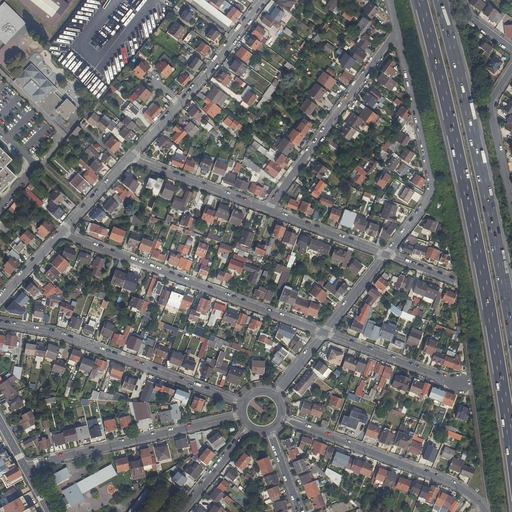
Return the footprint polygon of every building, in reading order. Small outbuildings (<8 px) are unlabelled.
[(19,0),(52,26),(72,0),(19,0)] [(203,0),(194,0),(229,27),(233,22),(226,17),(203,0)] [(224,0),(222,4),(229,10),(232,6),(224,0)] [(275,0),(274,2),(288,12),(296,1),(294,0),(275,0)] [(331,0),(326,7),(332,11),(338,2),(340,3),(342,0),(341,0),(331,0)] [(472,0),(470,3),(481,11),(486,5),(479,0),(472,0)] [(26,22),(4,1),(0,5),(0,39),(5,44),(26,22)] [(363,12),(371,19),(379,9),(371,2),(363,12)] [(198,11),(190,6),(181,18),(188,23),(194,15),(194,16),(198,11)] [(483,13),(498,25),(502,18),(505,14),(502,12),(501,14),(489,6),(483,13)] [(226,17),(233,22),(234,23),(241,13),(234,7),(226,17)] [(276,7),(270,16),(276,20),(278,22),(285,13),(276,7)] [(271,28),(276,20),(270,16),(267,14),(262,22),(268,27),(269,27),(271,28)] [(364,17),(357,26),(363,31),(366,27),(368,28),(369,29),(371,27),(369,26),(368,25),(370,22),(364,17)] [(176,21),(168,32),(178,40),(186,29),(176,21)] [(325,23),(320,29),(324,32),(329,26),(325,23)] [(260,43),(264,45),(266,43),(260,38),(265,32),(258,27),(256,29),(255,31),(251,36),(252,36),(260,43)] [(289,36),(292,32),(286,27),(282,32),(289,36)] [(219,34),(213,28),(207,36),(213,41),(219,34)] [(373,38),(370,36),(369,37),(365,34),(364,36),(362,34),(357,41),(359,43),(358,44),(365,49),(368,44),(369,44),(373,38)] [(320,44),(324,39),(318,35),(314,39),(320,44)] [(255,50),(260,43),(252,36),(246,44),(255,50)] [(482,54),(487,57),(493,49),(483,42),(479,47),(484,51),(482,54)] [(150,45),(147,43),(141,48),(144,51),(150,45)] [(210,48),(202,43),(197,50),(204,56),(210,48)] [(301,43),(297,51),(302,53),(306,45),(301,43)] [(251,55),(241,48),(236,55),(246,62),(251,55)] [(356,60),(360,63),(367,54),(358,48),(352,57),(356,60)] [(365,51),(371,56),(373,52),(367,48),(365,51)] [(139,51),(137,54),(144,60),(146,58),(139,51)] [(355,60),(347,55),(341,64),(349,69),(355,60)] [(178,59),(185,65),(187,61),(181,56),(178,59)] [(494,56),(486,67),(494,73),(502,62),(494,56)] [(189,68),(195,72),(202,62),(196,58),(189,68)] [(241,76),(248,67),(236,59),(230,68),(241,76)] [(389,60),(381,71),(390,77),(395,70),(390,67),(393,63),(389,60)] [(155,68),(161,73),(168,65),(164,62),(163,64),(161,62),(155,68)] [(31,63),(13,81),(52,120),(59,113),(65,120),(77,108),(67,98),(63,102),(54,92),(57,89),(31,63)] [(141,63),(137,67),(145,74),(150,68),(144,63),(143,64),(141,63)] [(172,69),(168,65),(161,73),(166,78),(172,73),(170,71),(172,69)] [(145,74),(137,67),(134,70),(136,72),(134,74),(140,79),(145,74)] [(327,68),(324,72),(332,76),(334,72),(327,68)] [(348,83),(352,76),(345,71),(340,78),(348,83)] [(224,72),(217,81),(225,86),(232,77),(224,72)] [(330,89),(336,81),(324,72),(318,81),(330,89)] [(390,89),(396,82),(391,78),(391,79),(383,73),(377,80),(390,89)] [(280,74),(276,79),(281,82),(284,77),(280,74)] [(182,87),(189,80),(185,76),(183,78),(181,76),(177,82),(182,87)] [(275,80),(272,85),(276,88),(280,84),(275,80)] [(326,91),(316,83),(307,94),(318,101),(326,91)] [(264,103),(276,88),(271,84),(255,106),(260,109),(264,103)] [(135,94),(139,97),(146,90),(140,85),(135,90),(137,92),(135,94)] [(240,96),(243,98),(250,88),(247,86),(240,96)] [(214,87),(206,98),(214,104),(217,101),(221,105),(227,97),(214,87)] [(377,99),(379,100),(383,96),(372,88),(369,93),(377,99)] [(139,97),(144,102),(151,95),(146,90),(139,97)] [(199,92),(196,96),(204,101),(204,102),(207,104),(203,109),(202,110),(213,118),(220,109),(214,104),(206,98),(199,92)] [(257,97),(250,92),(243,101),(250,107),(257,97)] [(369,93),(367,92),(362,100),(371,107),(377,99),(369,93)] [(309,116),(316,105),(306,98),(299,108),(309,116)] [(403,103),(396,98),(394,102),(400,107),(403,103)] [(132,105),(130,103),(121,112),(126,117),(130,121),(139,111),(136,109),(132,105)] [(150,122),(160,111),(154,105),(145,115),(147,117),(146,118),(150,122)] [(140,106),(136,109),(139,111),(142,114),(147,109),(144,106),(142,109),(140,106)] [(408,111),(402,106),(397,114),(404,119),(406,121),(410,116),(406,113),(408,111)] [(367,107),(359,117),(363,120),(373,128),(377,122),(375,121),(379,116),(367,107)] [(194,108),(187,114),(195,121),(197,119),(198,118),(199,119),(202,115),(194,108)] [(96,126),(101,120),(91,110),(84,118),(95,127),(96,126)] [(347,124),(356,131),(358,132),(359,130),(357,128),(363,120),(359,117),(354,113),(347,124)] [(226,120),(224,122),(227,125),(226,126),(228,127),(229,126),(230,127),(230,126),(234,129),(238,124),(228,116),(225,120),(226,120)] [(101,120),(96,126),(103,132),(107,128),(111,132),(114,129),(118,125),(113,120),(110,123),(103,117),(101,120)] [(126,117),(121,122),(126,127),(129,130),(135,125),(130,121),(126,117)] [(397,130),(399,132),(402,128),(406,121),(404,119),(397,130)] [(303,136),(311,125),(304,120),(296,131),(303,136)] [(199,128),(192,121),(183,130),(186,133),(191,138),(199,128)] [(207,122),(203,128),(205,130),(207,132),(212,127),(207,122)] [(339,134),(349,141),(356,131),(347,124),(344,127),(339,134)] [(183,130),(177,125),(173,129),(176,132),(171,139),(176,144),(186,133),(183,130)] [(77,126),(71,134),(74,136),(75,137),(81,129),(78,126),(77,126)] [(129,130),(126,127),(120,133),(125,138),(124,139),(128,142),(135,135),(129,130)] [(111,132),(111,133),(116,138),(120,134),(114,129),(111,132)] [(287,139),(295,146),(298,142),(299,143),(303,136),(294,129),(287,139)] [(399,132),(394,140),(398,142),(404,146),(410,138),(399,132)] [(74,136),(71,134),(69,136),(63,143),(66,145),(74,136)] [(103,144),(109,137),(106,135),(101,141),(103,144)] [(109,142),(105,145),(113,153),(117,149),(116,148),(119,144),(111,137),(108,141),(109,142)] [(293,144),(283,137),(275,148),(286,156),(293,144)] [(167,142),(162,138),(158,141),(160,143),(156,146),(161,150),(160,151),(161,151),(160,152),(163,154),(164,154),(173,144),(169,141),(167,142)] [(199,139),(196,142),(205,150),(206,146),(199,139)] [(382,150),(385,152),(392,142),(389,140),(382,150)] [(392,142),(385,152),(386,153),(388,155),(392,157),(394,153),(392,152),(398,142),(394,140),(392,142)] [(324,142),(322,144),(334,153),(336,150),(329,145),(324,142)] [(329,145),(336,150),(337,151),(339,148),(332,142),(329,145)] [(249,144),(247,149),(252,153),(256,149),(251,145),(249,144)] [(261,147),(258,150),(282,169),(289,160),(280,154),(277,158),(272,155),(274,152),(269,148),(267,151),(261,147)] [(414,153),(405,147),(399,157),(407,163),(414,153)] [(0,169),(1,170),(0,170),(0,192),(16,176),(5,166),(11,159),(0,148),(0,169)] [(91,148),(89,150),(94,155),(102,162),(104,160),(107,163),(111,158),(105,152),(101,156),(100,155),(98,156),(97,155),(97,154),(91,148)] [(178,149),(175,151),(183,158),(185,159),(186,157),(184,155),(182,153),(178,149)] [(364,171),(369,174),(378,162),(366,154),(363,158),(370,163),(364,171)] [(244,156),(242,163),(249,168),(251,162),(244,156)] [(202,157),(198,167),(208,171),(211,161),(202,157)] [(394,158),(392,157),(386,166),(393,171),(399,162),(394,158)] [(80,159),(78,162),(88,171),(83,176),(92,184),(97,178),(93,174),(95,173),(92,170),(80,159)] [(171,159),(169,164),(180,168),(182,163),(180,162),(178,161),(171,159)] [(187,159),(183,169),(191,171),(195,160),(192,159),(191,161),(187,159)] [(103,166),(96,160),(92,164),(94,165),(91,168),(92,170),(95,173),(96,174),(98,171),(99,172),(102,169),(101,168),(103,166)] [(215,161),(211,172),(223,176),(227,166),(215,161)] [(327,169),(318,162),(310,173),(319,179),(327,169)] [(281,169),(274,164),(272,166),(269,169),(268,172),(274,177),(281,169)] [(255,165),(253,170),(258,173),(262,169),(257,166),(255,165)] [(367,173),(357,166),(355,169),(358,172),(353,179),(361,186),(364,182),(367,178),(364,176),(367,173)] [(403,177),(409,168),(406,166),(402,172),(400,175),(403,177)] [(77,174),(69,183),(80,193),(88,184),(77,174)] [(383,177),(381,175),(376,184),(383,188),(390,176),(387,174),(384,178),(382,178),(383,177)] [(420,188),(426,180),(417,175),(411,182),(420,188)] [(225,176),(222,181),(232,185),(235,178),(231,176),(231,178),(225,176)] [(237,176),(233,186),(245,190),(247,182),(240,179),(241,177),(237,176)] [(139,182),(126,178),(124,182),(128,184),(126,187),(129,190),(131,186),(132,187),(132,185),(137,187),(139,182)] [(149,179),(147,184),(151,186),(151,187),(154,189),(153,193),(158,195),(163,181),(157,179),(156,182),(149,179)] [(325,183),(320,180),(312,193),(317,196),(319,193),(317,192),(321,186),(323,188),(325,183)] [(342,180),(340,185),(350,193),(353,187),(350,186),(342,180)] [(251,182),(247,191),(263,196),(265,190),(262,189),(263,187),(252,184),(253,182),(251,182)] [(115,194),(112,196),(113,197),(118,202),(121,204),(123,202),(122,201),(123,200),(122,199),(124,196),(123,195),(126,192),(118,185),(114,189),(118,193),(117,195),(115,194)] [(165,185),(163,192),(172,195),(174,188),(165,185)] [(407,203),(414,191),(406,186),(399,197),(407,203)] [(27,187),(23,191),(35,202),(37,200),(39,199),(27,187)] [(129,190),(126,193),(139,205),(142,202),(140,200),(129,190)] [(60,191),(51,201),(53,202),(61,209),(69,200),(60,191)] [(191,194),(187,192),(183,201),(175,198),(171,208),(184,213),(191,194)] [(322,195),(319,203),(331,207),(333,199),(322,195)] [(118,202),(113,197),(103,207),(110,214),(118,205),(116,204),(118,202)] [(301,198),(298,197),(295,203),(289,200),(286,206),(295,210),(297,204),(298,204),(301,198)] [(300,209),(299,210),(310,214),(312,209),(308,207),(309,204),(301,201),(299,209),(300,209)] [(53,202),(47,208),(57,218),(63,211),(61,209),(53,202)] [(216,213),(215,215),(220,216),(224,218),(229,220),(231,214),(227,212),(229,208),(219,204),(216,213)] [(396,208),(385,204),(380,217),(384,219),(394,223),(395,218),(392,217),(396,208)] [(107,215),(99,208),(89,219),(91,221),(93,221),(95,220),(98,222),(100,222),(107,215)] [(340,210),(332,208),(328,217),(337,220),(340,210)] [(205,209),(200,219),(212,223),(215,215),(216,213),(205,209)] [(356,214),(344,209),(338,223),(344,226),(350,229),(356,214)] [(237,212),(233,210),(231,214),(229,220),(228,223),(237,226),(241,215),(237,213),(237,212)] [(253,211),(249,210),(245,221),(248,223),(253,211)] [(183,214),(179,223),(184,225),(184,226),(189,228),(188,231),(190,231),(192,232),(197,220),(183,214)] [(141,223),(134,216),(131,224),(135,225),(136,223),(141,225),(141,223)] [(366,221),(358,218),(355,225),(358,227),(357,229),(363,231),(366,221)] [(0,220),(0,227),(7,234),(10,230),(0,220)] [(433,232),(436,223),(428,220),(426,226),(424,225),(423,229),(432,232),(433,232)] [(44,221),(40,225),(48,232),(53,226),(47,221),(45,223),(44,221)] [(378,226),(369,223),(365,234),(374,237),(378,226)] [(396,226),(392,223),(384,233),(381,230),(379,236),(385,241),(396,226)] [(92,224),(90,231),(104,237),(106,231),(97,228),(98,226),(92,224)] [(444,226),(440,224),(436,233),(445,237),(444,226)] [(48,232),(40,225),(37,228),(39,230),(37,232),(43,237),(48,232)] [(275,226),(272,234),(281,238),(284,229),(275,226)] [(124,232),(113,227),(109,238),(114,240),(115,238),(121,241),(124,232)] [(177,230),(188,235),(190,231),(188,231),(178,227),(177,230)] [(18,229),(15,233),(21,238),(24,235),(18,229)] [(35,238),(28,231),(24,235),(21,238),(20,239),(27,245),(35,238)] [(190,231),(188,235),(200,239),(201,236),(192,232),(190,231)] [(254,235),(243,231),(238,244),(248,248),(254,235)] [(286,232),(282,242),(293,246),(296,236),(286,232)] [(142,237),(130,233),(126,245),(131,246),(131,245),(134,246),(138,248),(142,239),(142,237)] [(207,233),(206,237),(211,239),(220,243),(222,239),(207,233)] [(308,239),(301,236),(297,247),(303,249),(304,249),(308,239)] [(17,237),(9,245),(18,253),(25,246),(23,245),(24,243),(17,237)] [(274,240),(270,238),(264,254),(268,255),(274,240)] [(138,248),(137,250),(151,255),(157,241),(157,240),(154,239),(152,243),(142,239),(138,248)] [(312,240),(309,248),(326,255),(330,247),(312,240)] [(160,242),(157,241),(151,255),(151,257),(163,261),(165,256),(156,253),(160,242)] [(208,247),(199,243),(195,252),(205,256),(208,247)] [(219,247),(222,249),(221,252),(220,252),(223,253),(228,255),(230,252),(231,252),(233,249),(227,246),(228,246),(220,243),(219,247)] [(405,247),(403,250),(411,254),(415,245),(415,244),(411,243),(409,249),(405,247)] [(184,246),(178,244),(175,251),(175,252),(177,253),(176,255),(180,256),(181,253),(183,248),(184,246)] [(257,245),(253,253),(262,256),(263,256),(266,246),(262,245),(261,247),(257,245)] [(415,245),(411,254),(422,258),(426,249),(415,245)] [(65,247),(62,254),(69,257),(69,258),(72,260),(75,252),(65,247)] [(10,258),(6,262),(14,269),(19,263),(15,260),(19,256),(12,249),(6,255),(10,258)] [(427,249),(424,259),(437,264),(438,263),(441,255),(427,249)] [(334,250),(330,259),(342,263),(343,260),(346,253),(342,251),(341,254),(338,253),(338,252),(334,250)] [(79,256),(78,256),(73,268),(75,270),(79,261),(84,263),(85,259),(90,261),(92,256),(80,252),(79,256)] [(168,258),(166,263),(176,267),(180,258),(170,254),(168,258)] [(59,255),(51,264),(61,274),(69,265),(59,255)] [(234,255),(232,260),(234,261),(232,267),(235,268),(242,270),(242,269),(246,259),(242,258),(234,255)] [(441,255),(438,263),(446,266),(448,263),(450,263),(449,256),(446,257),(441,255)] [(204,258),(199,256),(196,264),(195,263),(192,271),(198,273),(201,266),(204,258)] [(104,260),(97,257),(95,262),(93,262),(92,266),(94,267),(91,275),(99,278),(101,272),(99,272),(100,269),(101,270),(104,260)] [(246,259),(242,269),(251,272),(247,283),(253,285),(253,284),(255,285),(260,273),(264,264),(247,257),(246,259)] [(191,262),(180,258),(179,263),(181,263),(179,267),(181,268),(181,269),(185,270),(185,269),(187,270),(191,262)] [(234,271),(240,273),(241,271),(242,270),(235,268),(232,267),(234,261),(232,260),(230,259),(227,267),(227,268),(234,271)] [(362,266),(354,260),(347,269),(355,275),(362,266)] [(5,267),(3,269),(9,274),(14,269),(6,262),(3,265),(5,267)] [(286,268),(277,264),(274,272),(280,274),(281,272),(283,273),(279,285),(284,287),(290,270),(286,268)] [(209,269),(201,266),(198,273),(198,274),(205,277),(209,269)] [(59,274),(52,267),(45,275),(52,282),(56,277),(59,274)] [(126,275),(114,271),(110,282),(122,287),(125,279),(126,275)] [(225,273),(218,271),(216,279),(222,281),(222,280),(225,273)] [(393,277),(391,282),(396,284),(395,287),(400,288),(404,276),(400,274),(398,279),(393,277)] [(158,276),(154,275),(148,289),(143,301),(140,310),(139,313),(151,318),(152,313),(145,311),(147,304),(148,304),(149,304),(151,299),(150,298),(151,293),(159,296),(163,285),(160,284),(161,283),(156,281),(158,276)] [(414,280),(404,276),(400,288),(409,292),(414,280)] [(380,278),(374,285),(382,292),(388,284),(384,281),(380,278)] [(33,279),(30,282),(30,283),(35,288),(38,284),(33,279)] [(125,279),(122,287),(134,291),(137,283),(125,279)] [(338,279),(332,287),(327,284),(324,289),(329,293),(335,297),(338,294),(336,293),(339,288),(336,286),(337,284),(335,283),(338,279)] [(343,283),(338,279),(335,283),(337,284),(336,286),(339,288),(336,293),(338,294),(340,295),(343,292),(344,290),(347,287),(343,283)] [(43,294),(46,297),(48,297),(63,292),(57,287),(53,289),(50,286),(51,285),(48,282),(43,288),(46,291),(43,294)] [(30,283),(25,290),(32,296),(38,290),(35,288),(30,283)] [(439,288),(428,283),(427,286),(423,297),(433,301),(430,307),(435,309),(440,294),(437,293),(439,288)] [(416,284),(412,293),(423,297),(427,286),(422,284),(421,286),(416,284)] [(319,289),(315,286),(308,294),(312,297),(319,289)] [(255,290),(253,295),(263,299),(266,291),(258,288),(257,291),(255,290)] [(297,294),(283,289),(278,301),(292,306),(295,298),(297,294)] [(319,289),(312,297),(314,298),(320,303),(326,295),(319,289)] [(170,293),(162,290),(157,303),(165,306),(166,304),(170,293)] [(369,296),(364,303),(369,307),(378,296),(371,290),(367,294),(369,296)] [(445,290),(442,300),(453,304),(455,298),(456,294),(445,290)] [(272,293),(267,291),(264,300),(269,302),(272,293)] [(61,300),(63,292),(48,297),(47,305),(51,306),(52,303),(54,303),(54,302),(58,302),(59,304),(60,304),(61,300)] [(93,293),(92,296),(95,297),(103,300),(105,295),(99,292),(98,295),(93,293)] [(183,296),(171,292),(170,293),(166,304),(178,308),(183,296)] [(192,298),(183,295),(183,296),(178,308),(185,310),(186,307),(188,308),(192,298)] [(134,304),(132,307),(140,310),(143,301),(133,297),(131,303),(134,304)] [(191,308),(188,318),(197,321),(203,304),(205,300),(200,298),(199,300),(198,299),(196,303),(198,304),(197,306),(195,310),(191,308)] [(292,306),(291,308),(302,312),(302,311),(306,312),(309,304),(295,298),(292,306)] [(402,312),(407,313),(411,302),(406,299),(402,312)] [(60,304),(59,311),(66,313),(66,314),(71,317),(75,306),(61,300),(60,304)] [(209,302),(205,300),(203,304),(200,312),(205,314),(207,309),(208,309),(209,305),(208,304),(209,302)] [(21,310),(11,301),(2,311),(2,313),(16,316),(16,315),(20,318),(24,314),(21,311),(21,310)] [(309,304),(306,312),(315,316),(319,306),(312,304),(310,302),(309,304)] [(225,307),(215,303),(207,322),(211,324),(213,318),(214,318),(215,315),(221,317),(225,307)] [(369,307),(364,303),(357,317),(356,320),(362,326),(365,319),(365,318),(370,308),(369,307)] [(390,303),(388,308),(400,317),(401,315),(402,312),(390,303)] [(44,308),(34,306),(33,316),(42,318),(44,308)] [(225,311),(222,319),(230,323),(230,325),(234,326),(236,322),(238,316),(225,311)] [(402,312),(401,315),(414,320),(416,317),(407,313),(402,312)] [(245,315),(240,313),(237,323),(236,322),(234,326),(234,328),(236,329),(237,327),(240,328),(243,319),(244,316),(245,315)] [(347,313),(344,317),(352,323),(354,319),(353,318),(347,313)] [(83,318),(73,314),(69,324),(80,328),(81,324),(83,318)] [(252,320),(250,319),(248,325),(247,328),(254,331),(255,326),(259,328),(261,323),(255,321),(257,316),(253,315),(252,320)] [(369,316),(367,315),(366,318),(365,318),(365,319),(363,326),(363,327),(360,334),(362,335),(362,336),(368,338),(369,337),(371,338),(370,339),(375,341),(377,337),(377,336),(380,328),(369,324),(368,327),(366,326),(367,323),(370,316),(369,316)] [(351,324),(349,330),(360,334),(363,327),(363,326),(362,326),(356,320),(354,319),(352,323),(352,324),(351,324)] [(116,326),(104,322),(100,333),(112,337),(116,326)] [(91,326),(86,324),(83,330),(85,331),(85,332),(89,334),(90,333),(96,335),(98,329),(94,328),(94,329),(90,328),(91,326)] [(114,334),(111,342),(124,347),(131,326),(127,324),(123,336),(119,335),(118,336),(114,334)] [(168,324),(166,328),(173,331),(172,334),(176,336),(179,329),(172,326),(168,324)] [(380,328),(377,336),(385,339),(385,340),(390,342),(394,332),(395,329),(382,324),(380,328)] [(194,329),(192,334),(202,337),(204,329),(195,326),(194,329)] [(279,326),(275,336),(279,337),(280,334),(281,333),(283,334),(292,337),(294,332),(279,326)] [(463,335),(460,334),(460,333),(454,331),(453,334),(451,339),(457,341),(459,337),(461,338),(463,335)] [(390,342),(390,343),(395,345),(395,346),(400,348),(400,347),(402,348),(405,339),(397,336),(398,333),(394,332),(390,342)] [(410,332),(406,341),(417,345),(421,336),(410,332)] [(5,336),(4,344),(15,346),(16,337),(5,335),(5,336)] [(259,335),(257,340),(265,343),(263,347),(269,350),(273,341),(267,338),(259,335)] [(289,349),(294,353),(301,344),(299,342),(300,340),(294,335),(291,344),(289,349)] [(129,341),(127,348),(138,352),(140,345),(137,344),(139,339),(133,337),(131,342),(129,341)] [(215,337),(213,341),(222,345),(227,346),(228,342),(215,337)] [(140,345),(138,352),(145,355),(144,356),(148,358),(149,356),(150,357),(156,341),(148,338),(145,346),(141,344),(140,345)] [(228,342),(227,346),(236,350),(239,351),(240,347),(242,342),(239,340),(237,344),(229,341),(228,342)] [(427,340),(422,351),(429,353),(428,355),(432,357),(434,352),(437,344),(427,340)] [(40,342),(36,341),(35,344),(34,354),(44,356),(47,345),(43,344),(40,344),(40,342)] [(25,342),(24,353),(34,354),(35,344),(25,342)] [(54,347),(47,344),(47,345),(44,356),(54,359),(55,358),(59,347),(54,346),(54,347)] [(157,344),(154,353),(165,358),(169,349),(157,344)] [(271,361),(277,366),(287,353),(280,347),(277,352),(276,351),(272,355),(274,356),(271,361)] [(81,352),(72,349),(67,362),(73,365),(75,359),(78,360),(81,352)] [(331,350),(327,361),(338,365),(342,354),(331,350)] [(455,353),(448,350),(442,365),(450,368),(455,355),(455,353)] [(173,352),(169,362),(180,366),(184,356),(173,352)] [(224,353),(219,352),(212,370),(225,375),(227,370),(219,367),(224,353)] [(320,352),(317,356),(324,360),(326,355),(320,352)] [(434,352),(432,357),(431,360),(439,364),(442,355),(434,352)] [(188,357),(184,355),(184,356),(180,366),(184,368),(187,360),(188,357)] [(455,355),(450,368),(457,371),(460,362),(457,361),(458,356),(455,355)] [(67,362),(55,358),(54,359),(51,368),(63,373),(67,362)] [(82,358),(78,368),(90,372),(94,362),(82,358)] [(345,358),(342,367),(353,372),(354,370),(357,362),(345,358)] [(107,364),(95,359),(94,362),(90,372),(89,373),(92,374),(94,369),(97,370),(98,368),(104,371),(107,364)] [(187,360),(184,368),(193,371),(196,363),(187,360)] [(263,361),(251,360),(251,371),(258,372),(258,373),(263,374),(263,366),(263,361)] [(315,364),(312,368),(321,375),(326,367),(317,360),(314,363),(315,364)] [(357,362),(354,370),(362,373),(366,363),(358,360),(357,362)] [(371,362),(368,361),(362,377),(366,379),(368,371),(371,373),(375,363),(371,362)] [(384,367),(376,364),(373,372),(374,372),(373,376),(376,377),(378,374),(380,375),(384,367)] [(124,369),(113,365),(109,374),(120,378),(124,369)] [(21,367),(14,366),(12,375),(16,378),(19,380),(21,367)] [(212,369),(203,366),(200,374),(209,377),(212,369)] [(242,371),(230,366),(226,376),(225,380),(230,382),(230,380),(237,383),(242,371)] [(391,369),(384,367),(381,375),(388,377),(391,369)] [(307,370),(300,379),(308,385),(309,385),(316,377),(307,370)] [(16,378),(12,375),(6,379),(0,383),(0,390),(5,398),(14,393),(12,388),(10,389),(8,384),(11,382),(16,378)] [(136,380),(125,376),(121,386),(132,391),(136,380)] [(395,376),(392,386),(399,388),(405,390),(409,380),(399,376),(399,378),(395,376)] [(74,380),(68,378),(65,385),(66,385),(70,387),(71,387),(74,380)] [(308,385),(300,379),(292,389),(300,395),(308,385)] [(155,384),(146,380),(140,398),(138,402),(145,403),(147,403),(150,394),(151,395),(153,388),(155,384)] [(360,392),(364,382),(361,381),(359,386),(357,385),(354,395),(359,396),(360,392)] [(412,381),(409,391),(419,395),(420,391),(423,384),(418,382),(417,382),(412,381)] [(424,383),(422,391),(428,393),(431,386),(429,386),(429,385),(424,383)] [(377,387),(377,386),(376,385),(375,390),(373,389),(370,397),(363,394),(362,398),(371,402),(377,387)] [(163,387),(162,391),(172,395),(174,391),(163,387)] [(445,392),(433,387),(429,397),(441,402),(445,392)] [(176,389),(172,398),(181,401),(180,405),(184,407),(188,393),(189,393),(176,389)] [(112,398),(111,400),(128,401),(129,398),(115,392),(112,398)] [(455,396),(445,392),(441,402),(441,403),(451,407),(455,396)] [(5,398),(4,399),(6,403),(7,402),(10,406),(9,407),(10,410),(14,409),(14,410),(22,405),(19,401),(18,401),(16,397),(17,397),(15,393),(14,393),(5,398)] [(331,395),(328,404),(339,407),(342,399),(331,395)] [(202,400),(193,397),(189,407),(198,410),(202,400)] [(138,402),(128,401),(132,418),(135,418),(136,421),(148,418),(145,403),(138,402)] [(303,401),(299,412),(308,415),(308,414),(312,405),(303,401)] [(176,403),(168,404),(169,407),(170,411),(172,419),(180,418),(176,403)] [(322,407),(312,404),(312,405),(308,414),(318,418),(322,407)] [(468,410),(458,407),(454,417),(464,421),(468,410)] [(34,416),(30,409),(21,414),(22,417),(18,420),(19,423),(21,423),(24,428),(33,424),(31,417),(34,416)] [(390,409),(389,413),(399,417),(395,428),(399,429),(405,414),(404,414),(400,413),(390,409)] [(159,416),(160,422),(171,419),(169,410),(164,412),(165,414),(161,415),(162,416),(159,416)] [(364,415),(351,410),(345,426),(356,430),(360,421),(361,422),(364,415)] [(129,416),(119,418),(121,428),(131,425),(129,416)] [(113,419),(104,421),(106,431),(115,428),(113,419)] [(89,429),(91,437),(100,435),(99,430),(98,425),(98,424),(94,425),(94,428),(93,428),(89,429)] [(369,424),(365,434),(375,439),(380,428),(369,424)] [(86,425),(74,428),(77,440),(89,437),(86,425)] [(62,433),(64,443),(77,440),(74,428),(62,431),(62,433)] [(397,434),(384,428),(379,442),(389,445),(393,446),(393,444),(397,434)] [(397,434),(393,444),(398,446),(398,445),(408,448),(411,440),(414,433),(410,431),(408,436),(402,434),(402,433),(398,431),(397,434)] [(207,440),(213,448),(223,440),(216,432),(207,440)] [(62,433),(51,436),(53,445),(64,443),(62,433)] [(38,445),(35,434),(21,442),(25,448),(33,443),(35,447),(38,445)] [(312,440),(301,436),(297,446),(301,450),(304,442),(310,445),(312,440)] [(290,437),(283,440),(287,450),(291,449),(294,447),(296,447),(294,442),(292,443),(290,437)] [(172,441),(174,449),(186,447),(184,438),(172,441)] [(193,440),(187,441),(189,448),(190,455),(191,455),(192,454),(197,458),(199,456),(195,452),(196,451),(193,440)] [(408,448),(407,450),(417,454),(421,444),(411,440),(408,448)] [(316,442),(313,451),(323,455),(327,446),(316,442)] [(164,445),(152,448),(155,460),(167,458),(164,445)] [(444,445),(439,456),(451,460),(451,458),(455,450),(444,445)] [(333,448),(327,446),(323,455),(329,458),(333,448)] [(148,458),(146,447),(137,449),(139,454),(138,454),(138,458),(139,460),(140,463),(140,466),(148,464),(149,467),(153,465),(153,464),(152,458),(148,458)] [(190,455),(189,448),(186,449),(187,453),(182,457),(182,460),(187,457),(190,455)] [(192,454),(191,455),(199,462),(204,465),(204,466),(213,455),(205,448),(199,456),(197,458),(192,454)] [(0,479),(3,478),(2,477),(3,478),(8,488),(23,481),(14,464),(12,465),(3,449),(0,450),(0,479)] [(291,449),(287,450),(290,461),(295,459),(293,455),(291,449)] [(435,453),(426,450),(423,458),(428,460),(429,458),(433,459),(435,453)] [(344,468),(348,458),(336,453),(333,460),(344,468)] [(248,459),(241,454),(233,465),(240,470),(248,459)] [(451,460),(447,468),(458,473),(465,456),(461,455),(458,461),(451,458),(451,460)] [(124,457),(112,460),(115,471),(127,468),(126,463),(124,457)] [(301,458),(292,461),(296,473),(305,470),(301,458)] [(348,458),(344,468),(352,471),(352,472),(358,474),(358,472),(362,462),(357,460),(356,461),(352,460),(348,458)] [(267,459),(257,462),(263,478),(268,476),(272,475),(271,472),(267,459)] [(139,460),(126,463),(127,468),(131,485),(144,482),(140,466),(140,463),(139,460)] [(372,465),(362,462),(358,472),(368,476),(372,465)] [(84,500),(80,493),(114,475),(114,474),(115,475),(116,475),(115,474),(109,463),(108,464),(108,465),(93,473),(75,483),(75,482),(74,483),(61,490),(60,490),(64,496),(59,499),(60,500),(60,499),(64,505),(63,505),(63,506),(68,504),(70,507),(71,507),(70,506),(82,499),(83,500),(84,500)] [(195,463),(190,468),(198,473),(202,468),(201,468),(197,465),(195,463)] [(185,467),(182,471),(193,479),(198,473),(190,468),(189,466),(187,468),(185,467)] [(313,467),(309,469),(311,473),(316,471),(321,477),(327,476),(326,476),(323,473),(318,468),(316,466),(313,467)] [(458,473),(457,475),(469,480),(472,470),(461,466),(458,473)] [(387,471),(375,467),(372,477),(369,483),(377,486),(378,484),(382,486),(383,482),(387,471)] [(49,480),(52,485),(69,476),(64,468),(49,476),(51,480),(49,480)] [(237,474),(229,468),(223,477),(227,480),(228,478),(232,481),(237,474)] [(325,468),(323,473),(326,476),(327,476),(335,484),(337,486),(341,477),(325,468)] [(396,475),(387,471),(383,482),(382,486),(393,490),(395,485),(396,482),(393,481),(394,479),(396,475)] [(175,472),(169,480),(179,487),(185,479),(175,472)] [(297,477),(300,485),(301,485),(313,481),(310,472),(297,477)] [(274,475),(269,477),(271,484),(272,486),(277,484),(274,475)] [(396,482),(395,485),(407,490),(410,481),(399,477),(398,480),(396,482)] [(228,484),(222,480),(217,486),(216,487),(222,491),(228,484)] [(313,481),(301,485),(306,497),(308,497),(318,493),(313,481)] [(413,482),(410,491),(418,495),(422,486),(413,482)] [(438,488),(430,485),(429,488),(426,495),(434,498),(438,488)] [(276,486),(266,490),(271,502),(279,499),(277,496),(280,495),(276,486)] [(337,486),(334,487),(345,499),(349,498),(337,486)] [(429,488),(422,486),(418,495),(418,496),(425,499),(426,495),(429,488)] [(125,511),(139,511),(154,494),(145,488),(125,511)] [(214,489),(214,490),(208,498),(215,504),(222,495),(214,489)] [(4,500),(6,505),(18,498),(13,490),(4,494),(7,499),(4,500)] [(438,492),(434,503),(446,510),(453,501),(438,492)] [(318,493),(308,497),(310,500),(311,504),(312,507),(314,507),(315,510),(323,507),(324,507),(319,493),(318,493)] [(6,505),(2,507),(4,511),(22,511),(29,509),(22,496),(18,498),(6,505)] [(271,502),(265,504),(266,506),(273,503),(274,505),(273,506),(275,511),(279,511),(285,510),(286,510),(283,503),(284,502),(282,498),(279,499),(271,502)] [(360,509),(361,507),(354,500),(352,502),(358,507),(360,509)] [(452,511),(458,505),(453,502),(446,511),(452,511)]
